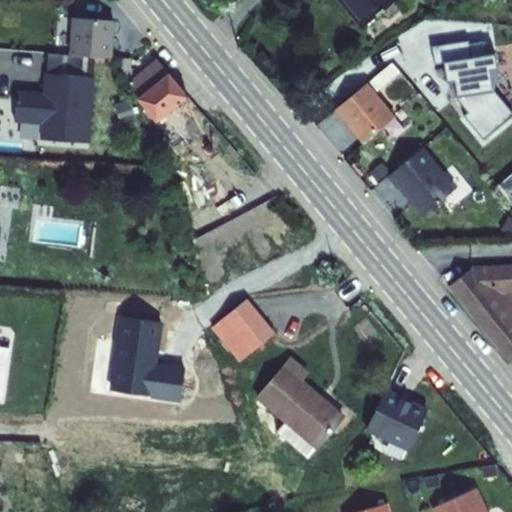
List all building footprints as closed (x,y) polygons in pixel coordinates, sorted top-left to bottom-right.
[(399,0),(353,0),(372,23),(399,0)] [(108,7),(67,5),(65,42),(106,44),(108,7)] [(454,109),(474,134),(504,109),(484,84),(481,64),(488,63),(486,44),(478,45),(477,36),(460,38),(462,52),(435,55),(438,75),(446,74),(448,93),(459,106),(454,109)] [(144,76),(130,45),(114,44),(164,153),(187,142),(174,115),(198,96),(167,58),(144,76)] [(379,88),(401,69),(393,61),(371,79),(379,88)] [(384,108),(357,74),(325,99),(352,134),(384,108)] [(90,145),(95,78),(45,75),(44,93),(22,92),(20,121),(43,123),(42,142),(90,145)] [(444,181),(411,140),(378,167),(388,179),(390,178),(413,206),(444,181)] [(511,157),(484,179),(502,202),(511,194),(511,157)] [(511,259),(482,258),(455,277),(511,346),(511,282),(511,281),(511,280),(511,259)] [(275,325),(249,293),(227,311),(253,343),(275,325)] [(253,343),(227,311),(215,321),(241,352),(253,343)] [(160,327),(124,321),(113,389),(178,400),(183,370),(153,365),(160,327)] [(0,399),(10,401),(18,349),(0,345),(0,399)] [(307,367),(292,353),(260,389),(287,413),(318,440),(342,412),(300,375),(307,367)] [(366,432),(410,451),(428,409),(384,390),(366,432)] [(318,440),(287,413),(278,424),(308,451),(318,440)] [(434,511),(487,511),(478,489),(433,508),(434,511)]
